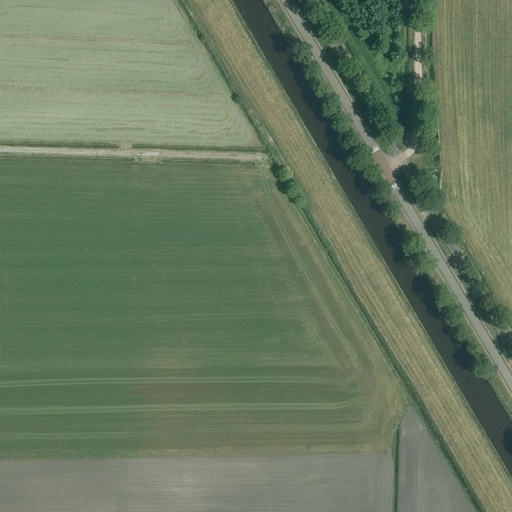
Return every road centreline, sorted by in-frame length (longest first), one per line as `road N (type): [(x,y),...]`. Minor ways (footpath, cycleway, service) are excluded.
road 1 (tertiary): [(511,383),(285,0)]
road 2 (track): [(400,160),(414,147),(419,0)]
